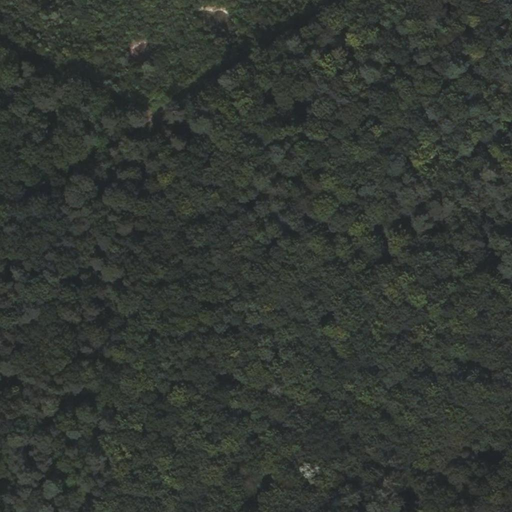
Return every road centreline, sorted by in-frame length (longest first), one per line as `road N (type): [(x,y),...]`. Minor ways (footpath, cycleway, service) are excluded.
road 1 (track): [(0,35),(511,278)]
road 2 (track): [(0,208),(345,0)]
road 3 (track): [(103,511),(158,112)]
